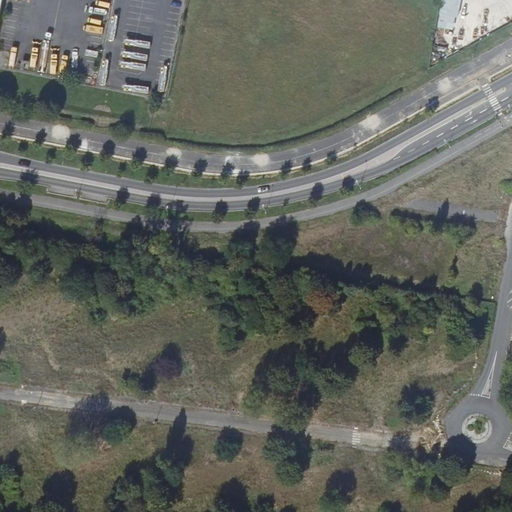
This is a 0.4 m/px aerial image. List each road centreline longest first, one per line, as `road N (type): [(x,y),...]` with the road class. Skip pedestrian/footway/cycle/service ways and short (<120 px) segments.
road 1 (secondary): [(511,77),(350,165),(253,191),(167,191),(0,158)]
road 2 (secondary): [(0,172),(158,201),(259,202),(388,167),(511,96)]
road 3 (residential): [(454,433),(387,441),(0,395)]
